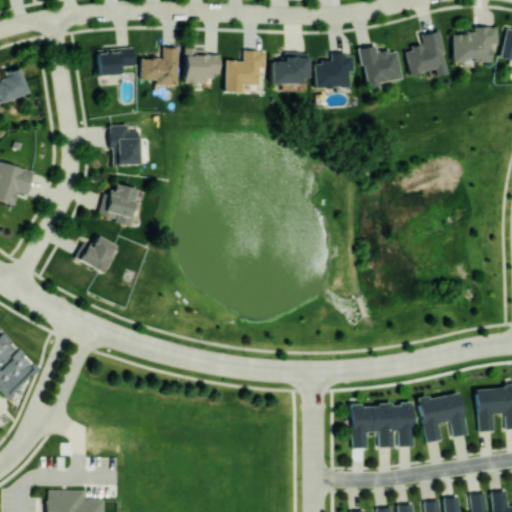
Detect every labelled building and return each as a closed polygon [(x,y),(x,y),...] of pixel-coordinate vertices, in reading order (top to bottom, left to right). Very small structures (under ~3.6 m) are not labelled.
[(489,60),(488,42),(495,42),(495,25),(471,25),(471,32),(450,33),(450,60),(462,60),(462,56),(471,56),(471,60),(489,60)] [(498,56),(511,58),(511,27),(504,26),(498,56)] [(407,73),(432,69),(433,74),(445,72),(437,29),(418,32),(421,43),(402,47),(407,73)] [(400,79),(395,47),(374,51),(373,43),(357,46),(363,85),(400,79)] [(175,84),(176,46),(160,45),(159,57),(138,56),(137,78),(153,78),(153,83),(175,84)] [(118,73),(117,65),(132,64),(131,46),(94,48),(96,74),(118,73)] [(181,81),(203,82),(203,74),(217,74),(218,52),(205,52),(205,47),(182,46),(181,81)] [(222,83),(255,83),(256,66),(263,66),(263,49),(241,49),(240,58),(223,58),(222,83)] [(268,59),(268,83),(299,82),(299,76),(306,76),(306,51),(282,51),(283,59),(268,59)] [(313,87),(347,85),(346,70),(351,69),(350,51),(328,52),(329,59),(311,60),(313,87)] [(0,73),(0,88),(3,99),(25,92),(18,68),(0,73)] [(125,123),(108,123),(109,163),(137,162),(136,130),(126,130),(125,123)] [(0,190),(0,199),(12,203),(15,190),(25,193),(28,183),(28,180),(31,170),(0,161),(0,190)] [(137,188),(113,182),(111,192),(102,190),(96,214),(128,222),(137,188)] [(80,242),(73,257),(100,271),(114,244),(95,234),(89,246),(80,242)] [(511,427),(511,384),(472,387),(475,430),(491,429),(490,412),(501,412),(502,428),(511,427)] [(423,441),(439,438),(436,422),(446,420),(448,435),(464,433),(457,391),(416,397),(423,441)] [(349,447),(364,447),(363,430),(374,430),(374,446),(391,445),(390,430),(395,430),(396,445),(411,445),(409,402),(347,404),(349,447)] [(101,511),(102,498),(82,498),(82,489),(44,488),(43,511),(101,511)] [(490,511),(511,511),(511,504),(505,505),(503,489),(488,490),(490,511)] [(484,511),(482,490),(466,493),(468,510),(457,511),(455,495),(440,497),(442,511),(484,511)] [(410,511),(410,502),(395,503),(395,511),(438,511),(437,498),(421,499),(421,511),(410,511)]
